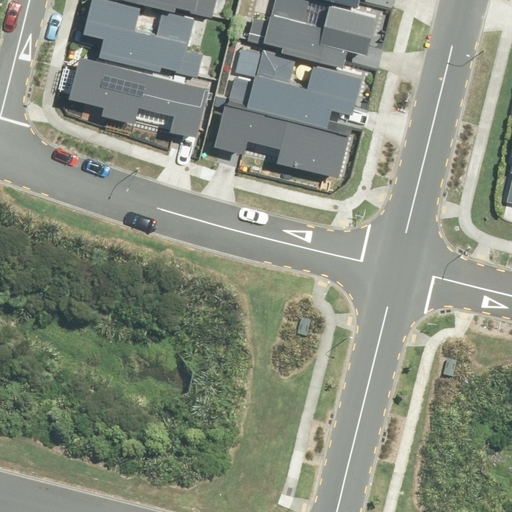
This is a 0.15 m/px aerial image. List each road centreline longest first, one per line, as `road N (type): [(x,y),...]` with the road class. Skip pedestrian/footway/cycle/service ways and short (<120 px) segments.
road 1 (residential): [(397,267),(157,208),(0,151)]
road 2 (residential): [(397,267),(466,0)]
road 3 (residential): [(334,511),(397,267)]
